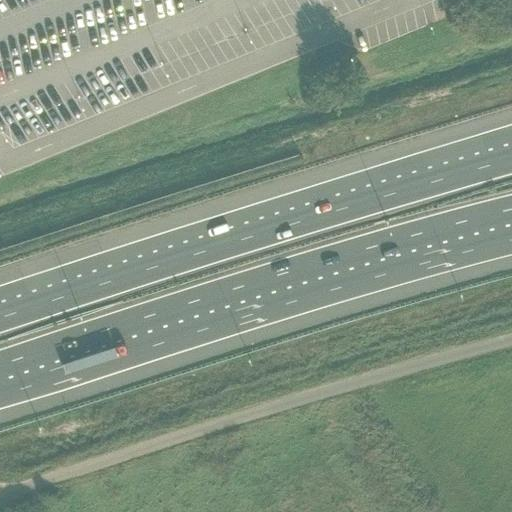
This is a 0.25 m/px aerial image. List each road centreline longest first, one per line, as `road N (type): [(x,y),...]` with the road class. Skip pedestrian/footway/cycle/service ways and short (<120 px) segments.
road 1 (motorway): [(511,158),(0,318)]
road 2 (motorway): [(0,379),(511,225)]
road 3 (track): [(258,413),(0,500)]
road 4 (unclassified): [(511,340),(258,413)]
